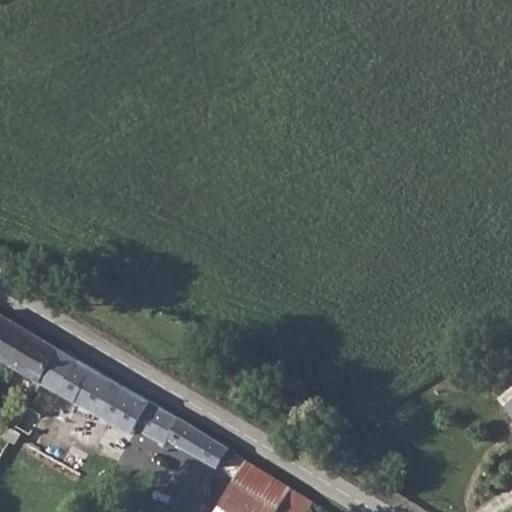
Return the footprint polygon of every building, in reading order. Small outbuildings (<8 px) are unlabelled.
[(0,309),(0,351),(6,355),(44,376),(61,345),(0,309)] [(44,376),(66,388),(85,359),(75,353),(61,345),(44,376)] [(220,464),(229,449),(85,359),(66,388),(135,427),(138,424),(168,441),(170,437),(220,464)] [(31,430),(40,416),(43,407),(31,400),(18,422),(31,430)] [(0,449),(3,451),(11,435),(0,427),(0,449)] [(21,442),(11,435),(3,451),(0,455),(0,468),(5,471),(21,442)] [(303,511),(311,498),(251,463),(250,462),(216,511),(303,511)]
